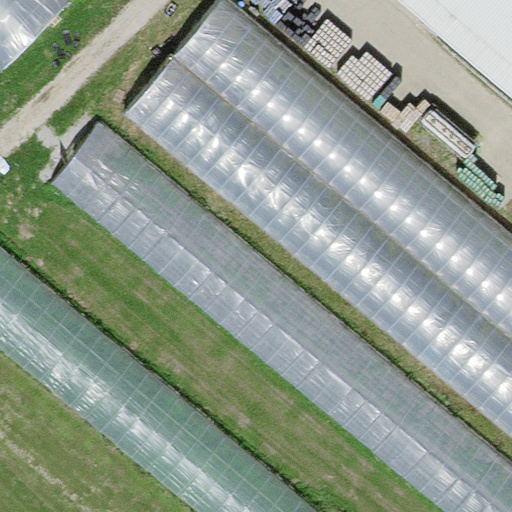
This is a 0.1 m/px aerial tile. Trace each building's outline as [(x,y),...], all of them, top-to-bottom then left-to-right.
[(511,234),(236,0),(204,0),(177,33),(511,318),(511,234)] [(511,0),(433,0),(511,65),(511,0)] [(511,330),(169,44),(127,93),(511,414),(511,330)] [(511,511),(511,450),(102,110),(56,164),(475,511),(511,511)] [(339,511),(0,236),(0,327),(227,511),(339,511)]
